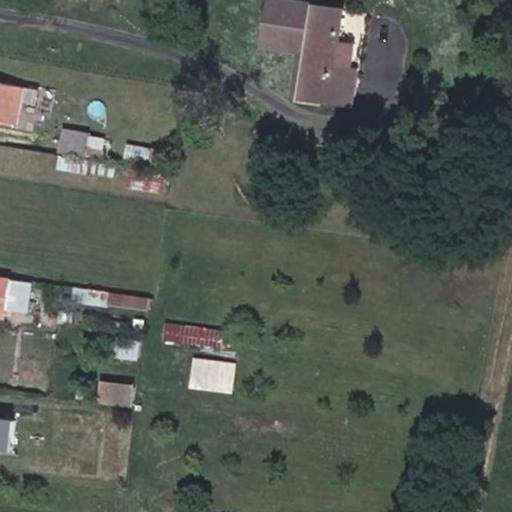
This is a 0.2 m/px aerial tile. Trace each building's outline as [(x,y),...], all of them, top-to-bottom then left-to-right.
[(285,6),(305,9),(305,3),(286,0),(285,6)] [(323,103),(334,13),(305,9),(285,6),(262,3),(257,39),(305,48),(298,99),(323,103)] [(288,97),(298,99),(305,48),(257,39),(257,50),(293,57),(288,97)] [(0,123),(21,126),(26,91),(0,87),(0,123)] [(100,155),(111,157),(113,141),(102,139),(103,134),(73,130),(68,156),(97,160),(100,155)] [(0,316),(15,319),(20,282),(0,279),(0,316)] [(118,310),(156,314),(158,301),(118,296),(118,310)] [(224,344),(226,326),(168,321),(167,339),(224,344)] [(194,386),(238,389),(240,359),(196,355),(194,386)] [(0,456),(19,458),(22,428),(0,425),(0,456)]
